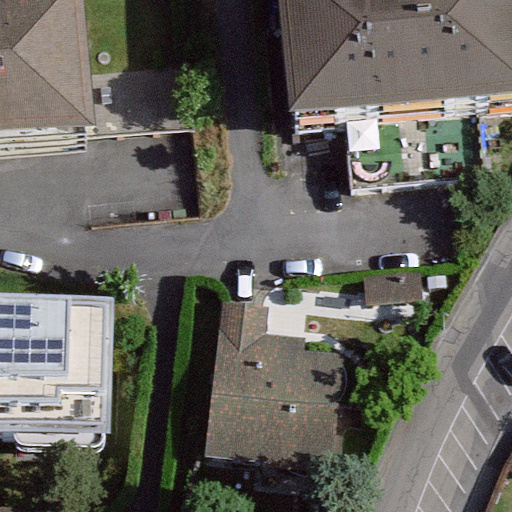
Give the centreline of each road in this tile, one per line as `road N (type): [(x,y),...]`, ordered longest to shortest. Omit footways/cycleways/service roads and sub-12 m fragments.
road 1 (residential): [(0,241),(264,242),(242,0)]
road 2 (residential): [(511,263),(431,404),(389,511)]
